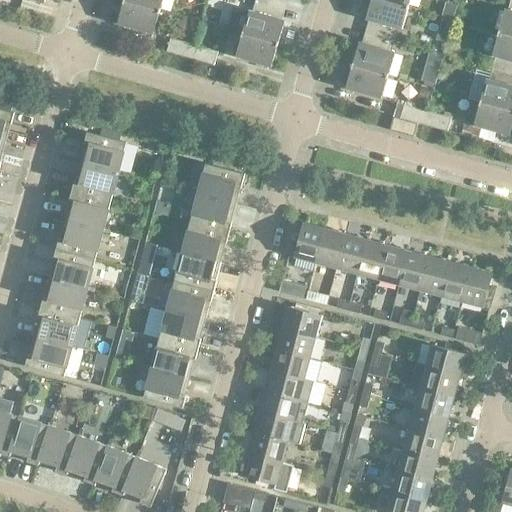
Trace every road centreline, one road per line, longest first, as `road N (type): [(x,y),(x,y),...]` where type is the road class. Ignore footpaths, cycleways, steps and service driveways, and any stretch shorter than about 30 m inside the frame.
road 1 (residential): [(188,511),(295,116)]
road 2 (residential): [(0,311),(69,53)]
road 3 (residential): [(295,116),(69,53)]
road 4 (residential): [(511,181),(295,116)]
road 5 (residential): [(295,116),(330,0)]
